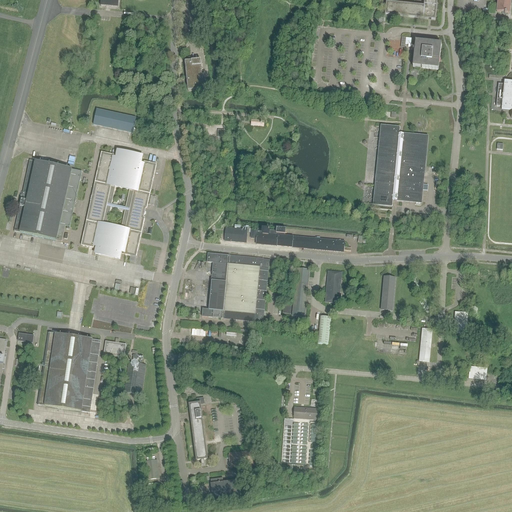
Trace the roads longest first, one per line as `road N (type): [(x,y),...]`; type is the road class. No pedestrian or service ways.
road 1 (unclassified): [(0,421),(133,441),(173,433),(166,323),(184,242)]
road 2 (unclassified): [(445,256),(352,260),(184,242)]
road 3 (unclassified): [(450,0),(460,111),(445,256)]
road 4 (unclassified): [(184,242),(189,191),(172,100),(175,0)]
road 5 (unknown): [(79,260),(94,152),(122,140),(181,154)]
